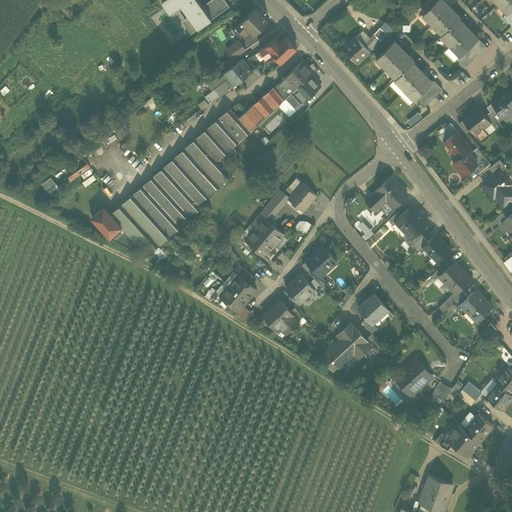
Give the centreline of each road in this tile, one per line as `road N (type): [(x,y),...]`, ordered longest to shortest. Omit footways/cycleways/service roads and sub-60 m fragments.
road 1 (track): [(0,191),(143,261),(496,482)]
road 2 (residential): [(451,380),(458,361),(335,214)]
road 3 (tertiary): [(398,149),(511,301)]
road 4 (tertiary): [(304,34),(398,149)]
road 5 (residential): [(398,149),(511,56)]
